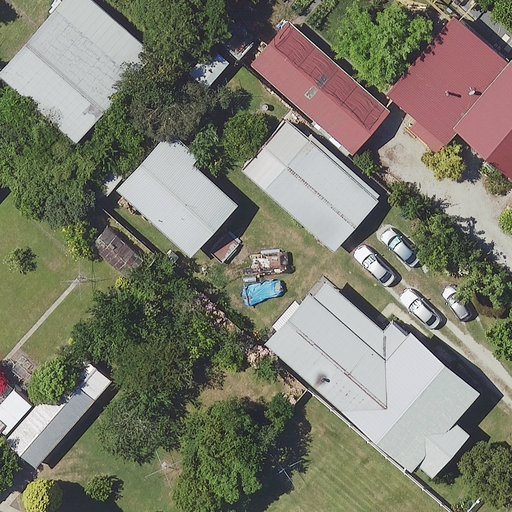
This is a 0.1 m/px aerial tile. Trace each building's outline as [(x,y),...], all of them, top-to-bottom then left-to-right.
[(156,58),(91,0),(64,0),(0,71),(0,73),(78,144),(156,58)] [(453,128),(510,62),(455,17),(389,95),(448,146),(460,133),(453,128)] [(288,24),(254,64),(356,153),(391,113),(288,24)] [(511,60),(510,62),(453,128),(460,133),(511,178),(511,60)] [(199,157),(171,132),(119,190),(201,263),(248,212),(193,163),(199,157)] [(336,252),(380,202),(310,141),(266,191),(336,252)] [(328,276),(268,343),(412,473),(418,466),(435,481),(475,437),(459,422),(484,394),(395,314),(384,326),(328,276)] [(10,438),(38,464),(95,401),(67,376),(10,438)] [(0,440),(10,429),(0,420),(0,440)]
